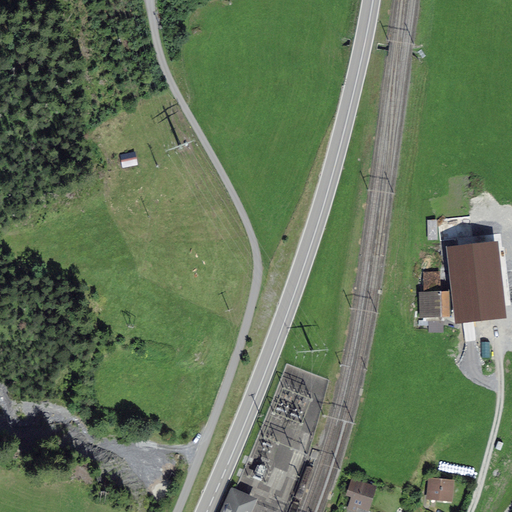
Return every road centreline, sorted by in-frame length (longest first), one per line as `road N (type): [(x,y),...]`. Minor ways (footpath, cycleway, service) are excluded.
road 1 (unclassified): [(177,511),(222,402),(258,253),(245,212),(174,92),(148,0)]
road 2 (secondary): [(371,0),(309,235),(202,511)]
road 3 (track): [(471,511),(502,397),(497,352),(481,317)]
